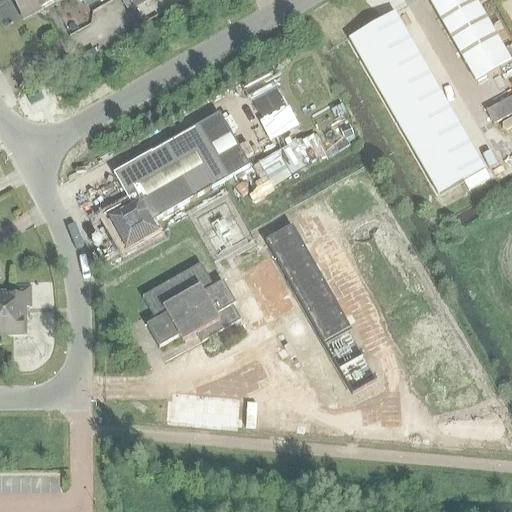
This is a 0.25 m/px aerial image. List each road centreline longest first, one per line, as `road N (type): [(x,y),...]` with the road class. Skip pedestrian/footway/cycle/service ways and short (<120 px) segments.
road 1 (unclassified): [(301,0),(21,157)]
road 2 (unclassified): [(69,391),(79,376),(75,277),(53,213),(21,157)]
